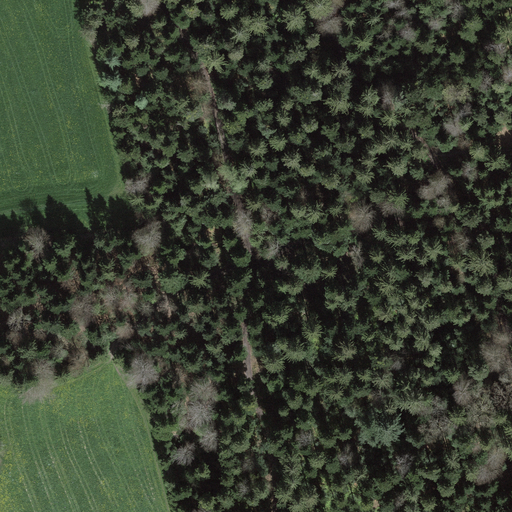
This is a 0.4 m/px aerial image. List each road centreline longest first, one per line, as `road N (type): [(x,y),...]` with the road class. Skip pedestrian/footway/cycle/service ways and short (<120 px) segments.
road 1 (track): [(165,0),(250,229),(277,511)]
road 2 (track): [(511,433),(489,372),(509,298),(462,187),(290,0)]
